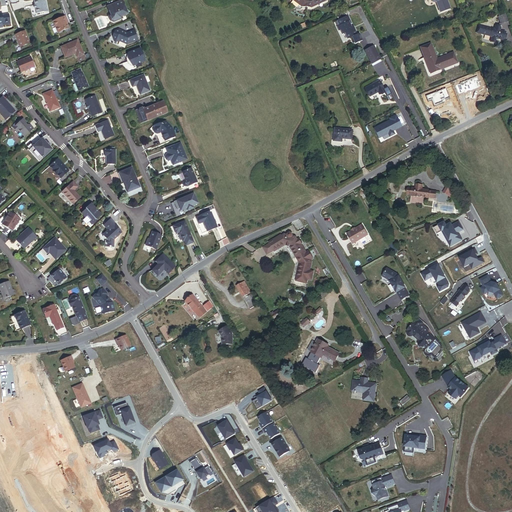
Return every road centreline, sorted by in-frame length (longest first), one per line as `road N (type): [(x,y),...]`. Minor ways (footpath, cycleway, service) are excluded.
road 1 (residential): [(313,209),(451,443),(445,480)]
road 2 (residential): [(74,0),(151,195),(137,225)]
road 3 (residential): [(137,225),(0,73)]
road 4 (residential): [(148,303),(216,255),(313,209)]
road 5 (residential): [(296,511),(232,408),(195,420),(179,406)]
road 6 (residential): [(313,209),(436,138)]
road 7 (residential): [(0,352),(63,346),(130,315)]
